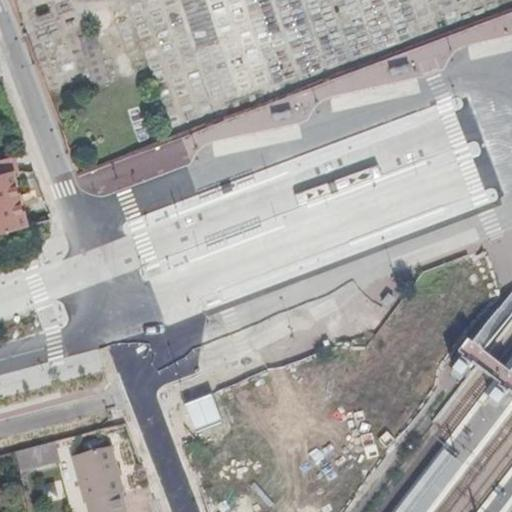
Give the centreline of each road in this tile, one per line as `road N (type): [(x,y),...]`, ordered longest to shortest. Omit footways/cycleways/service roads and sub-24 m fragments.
road 1 (tertiary): [(10,47),(120,327)]
road 2 (tertiary): [(120,327),(188,511)]
road 3 (residential): [(120,327),(0,360)]
